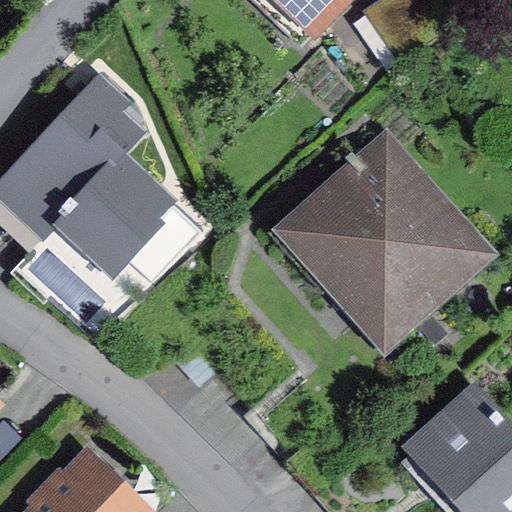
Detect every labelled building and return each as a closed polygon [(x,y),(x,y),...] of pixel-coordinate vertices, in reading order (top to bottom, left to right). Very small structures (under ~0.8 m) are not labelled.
[(251,0),(307,53),(358,0),(251,0)] [(458,23),(442,0),(380,0),(363,12),(399,64),(458,23)] [(0,213),(38,250),(53,235),(107,287),(163,230),(158,225),(175,207),(125,160),(146,138),(121,115),(130,106),(98,76),(0,179),(0,213)] [(500,255),(386,129),(267,235),(381,362),(500,255)] [(511,511),(511,429),(469,384),(397,452),(404,459),(396,466),(439,511),(511,511)] [(149,511),(84,450),(61,475),(56,469),(28,498),(34,503),(25,511),(149,511)]
